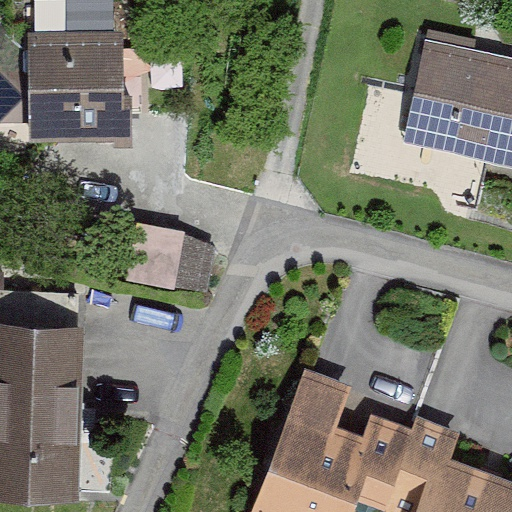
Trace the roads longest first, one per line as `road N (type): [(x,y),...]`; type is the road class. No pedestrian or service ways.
road 1 (residential): [(511,299),(335,250),(286,249),(248,270),(135,511)]
road 2 (unknown): [(332,0),(286,249),(113,173)]
